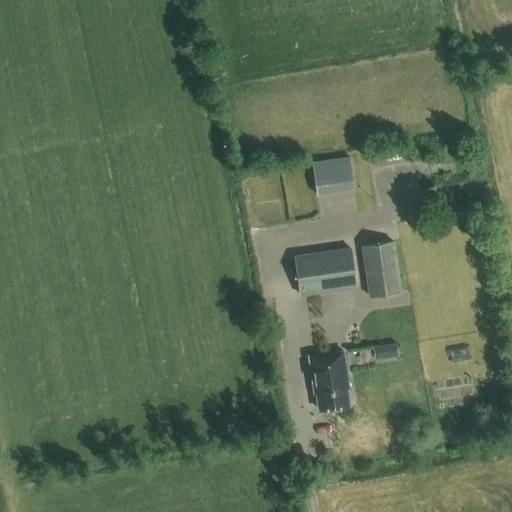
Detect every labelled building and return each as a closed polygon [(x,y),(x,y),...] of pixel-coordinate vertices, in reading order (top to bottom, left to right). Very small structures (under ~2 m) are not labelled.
[(312,192),(350,188),(346,154),(308,158),(312,192)] [(401,291),(393,241),(361,246),(368,296),(401,291)] [(350,248),(293,256),(299,296),(356,287),(350,248)] [(348,367),(401,358),(398,340),(344,349),(348,367)] [(344,413),(343,406),(341,397),(343,396),(337,359),(304,364),(308,392),(310,392),(314,417),(344,413)]
